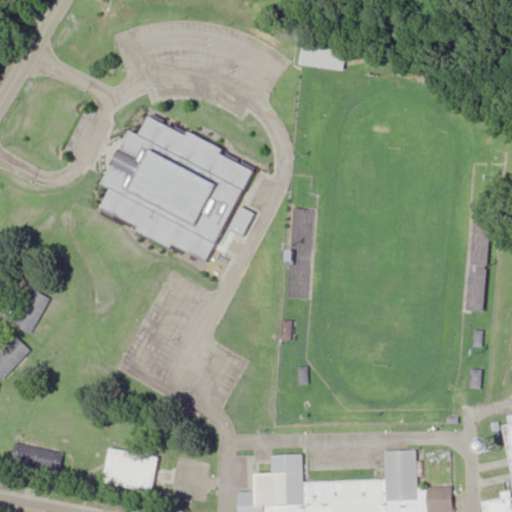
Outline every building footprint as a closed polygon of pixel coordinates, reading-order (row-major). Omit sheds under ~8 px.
[(306,45),(304,65),(348,71),(350,51),(306,45)] [(260,170),(155,112),(141,136),(135,133),(107,184),(115,189),(103,211),(206,268),(260,170)] [(36,290),(53,299),(34,334),(16,325),(36,290)] [(294,322),(284,322),(284,341),(294,341),(294,322)] [(18,337),(0,356),(0,375),(5,380),(32,351),(18,337)] [(482,391),(484,372),(475,371),(472,389),(482,391)] [(511,511),(485,511),(483,501),(511,495),(511,449),(507,425),(511,424),(510,416),(511,415),(511,511)] [(19,442),(15,463),(61,474),(66,453),(19,442)] [(160,458),(153,492),(106,483),(113,449),(160,458)] [(419,451),(388,452),(389,480),(306,483),(306,454),(273,455),(273,471),(256,471),(257,491),(241,492),(241,511),(453,511),(453,487),(420,488),(419,451)]
